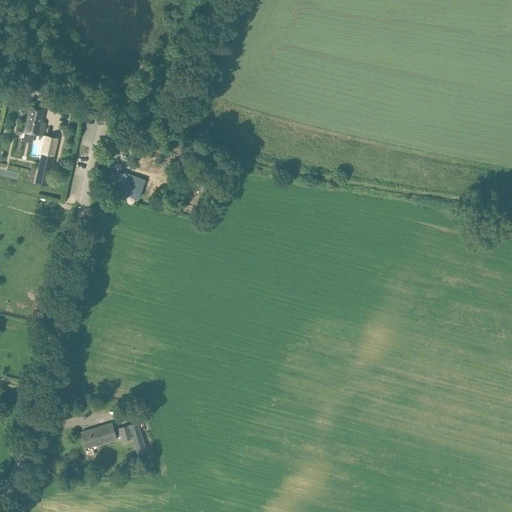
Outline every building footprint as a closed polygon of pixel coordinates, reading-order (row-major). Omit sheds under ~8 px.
[(24,131),(42,135),(45,122),(41,121),(44,108),(30,105),(24,131)] [(45,135),(41,153),(55,156),(59,138),(45,135)] [(106,186),(126,193),(127,191),(153,200),(160,182),(138,173),(137,176),(114,167),(106,186)] [(47,185),(50,171),(39,168),(36,182),(47,185)] [(138,455),(147,452),(138,422),(126,425),(118,428),(119,428),(114,430),(112,423),(81,432),(86,447),(116,438),(121,436),(123,440),(132,438),(138,455)]
